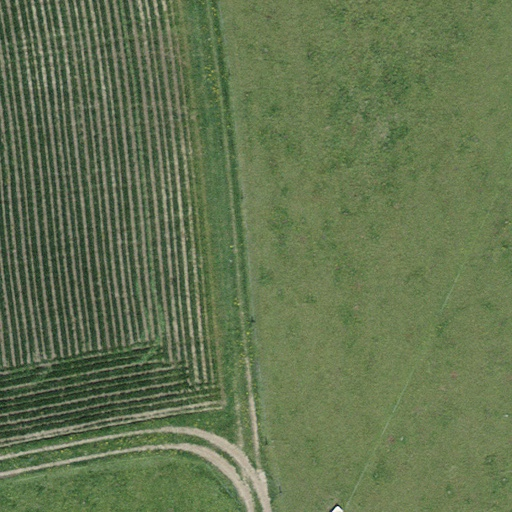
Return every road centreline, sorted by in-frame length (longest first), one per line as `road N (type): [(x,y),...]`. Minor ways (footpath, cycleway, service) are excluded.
road 1 (track): [(200,0),(252,488)]
road 2 (track): [(0,466),(116,442),(191,439),(220,451),(252,488)]
